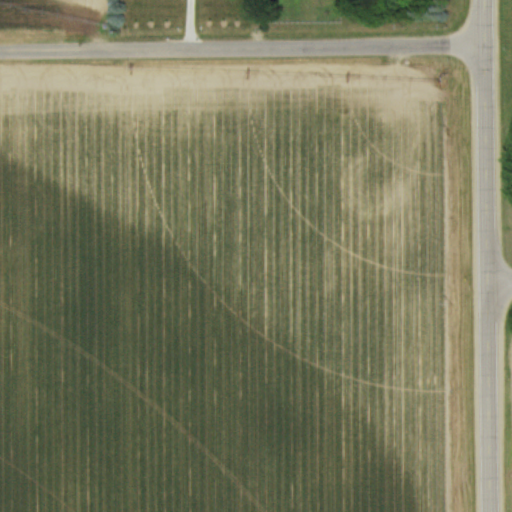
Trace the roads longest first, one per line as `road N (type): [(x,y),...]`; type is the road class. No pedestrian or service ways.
road 1 (secondary): [(488,511),(481,0)]
road 2 (residential): [(0,51),(482,45)]
